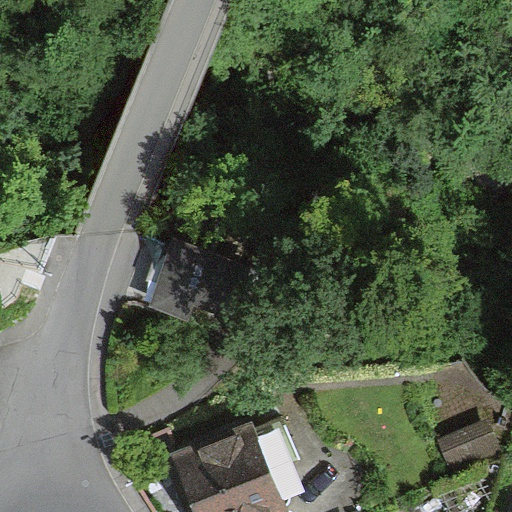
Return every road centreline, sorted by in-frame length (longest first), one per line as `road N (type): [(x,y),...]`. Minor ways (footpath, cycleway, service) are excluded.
road 1 (motorway): [(61,511),(166,0)]
road 2 (residential): [(39,436),(103,222),(193,0)]
